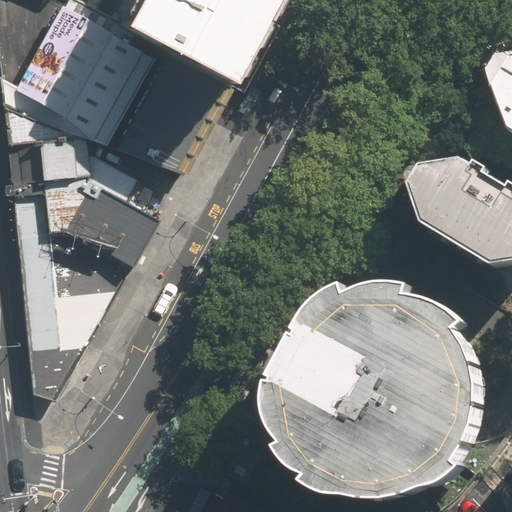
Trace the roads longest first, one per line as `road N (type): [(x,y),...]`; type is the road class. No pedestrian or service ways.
road 1 (tertiary): [(133,441),(175,375),(368,0)]
road 2 (secondary): [(0,438),(49,469),(133,441)]
